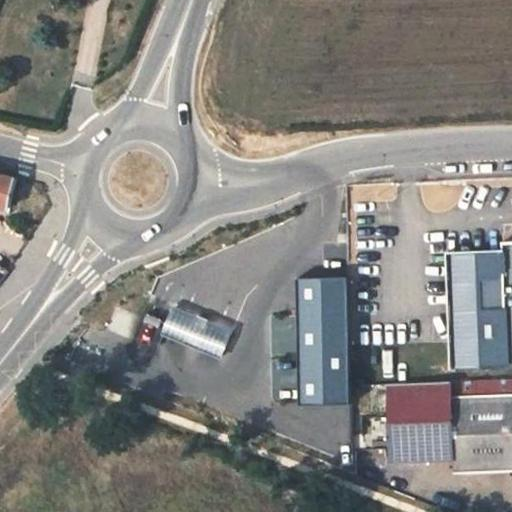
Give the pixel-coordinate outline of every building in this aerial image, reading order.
[(17,176),(0,171),(0,201),(10,204),(17,176)] [(504,250),(471,252),(478,363),(511,360),(511,301),(486,302),(484,271),(501,270),(503,268),(505,265),(504,250)] [(348,403),(345,280),(296,281),(299,404),(348,403)] [(219,356),(230,329),(174,306),(163,333),(219,356)] [(511,375),(456,378),(457,395),(511,392),(511,375)] [(511,392),(457,395),(456,378),(393,381),(396,439),(397,458),(459,455),(459,470),(511,467),(511,392)]
